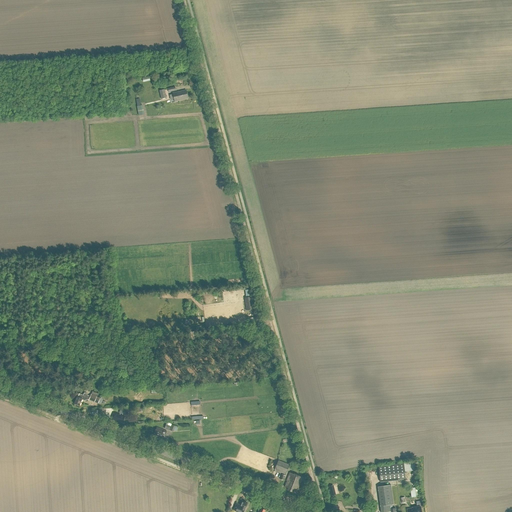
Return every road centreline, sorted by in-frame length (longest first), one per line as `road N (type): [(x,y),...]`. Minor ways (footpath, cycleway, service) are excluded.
road 1 (track): [(318,511),(183,0)]
road 2 (tertiary): [(308,511),(0,386)]
